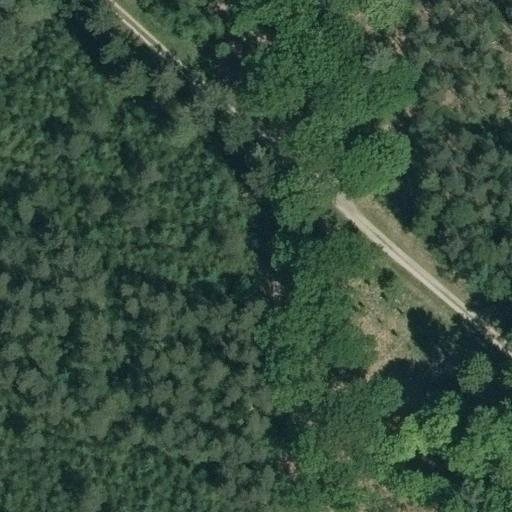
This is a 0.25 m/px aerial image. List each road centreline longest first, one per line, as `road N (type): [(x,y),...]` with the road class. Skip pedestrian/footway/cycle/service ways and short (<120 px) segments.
road 1 (track): [(102,0),(338,207)]
road 2 (track): [(338,207),(511,354)]
road 3 (track): [(323,0),(338,207)]
